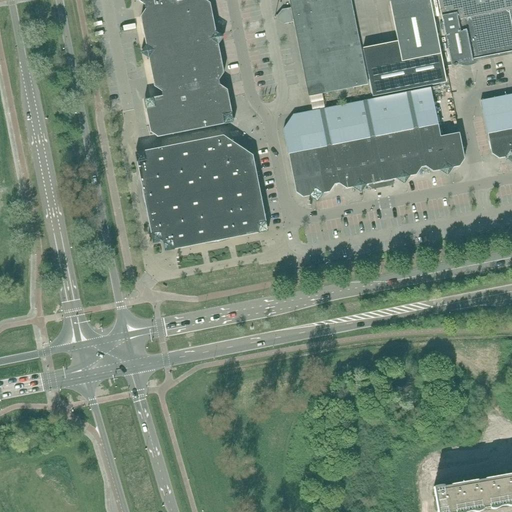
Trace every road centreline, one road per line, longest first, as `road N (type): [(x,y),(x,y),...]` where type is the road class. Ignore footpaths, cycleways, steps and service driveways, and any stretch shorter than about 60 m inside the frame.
road 1 (secondary): [(511,260),(125,336)]
road 2 (secondary): [(131,367),(511,297)]
road 3 (secondary): [(11,0),(79,346)]
road 4 (secondary): [(125,336),(59,0)]
road 5 (unclassified): [(291,214),(271,129),(251,97),(231,0)]
road 6 (unclassified): [(291,214),(305,218),(480,185)]
road 7 (tertiary): [(173,511),(131,367)]
road 8 (tertiary): [(86,376),(126,511)]
road 9 (unclassified): [(480,185),(463,97),(511,87)]
